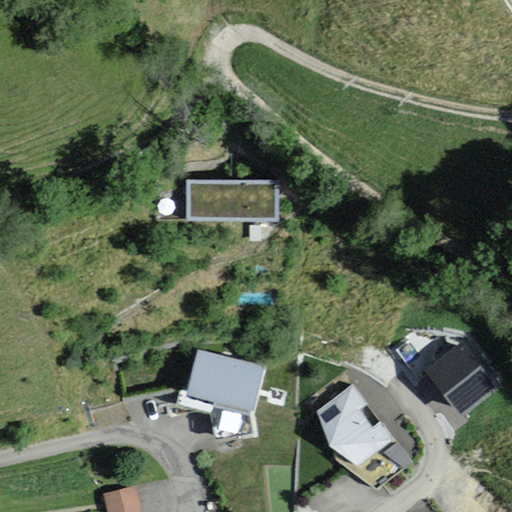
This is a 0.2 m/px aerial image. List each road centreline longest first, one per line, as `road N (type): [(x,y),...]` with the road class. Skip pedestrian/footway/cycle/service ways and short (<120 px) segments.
road 1 (track): [(225,79),(261,146),(293,164),(303,200),(276,235),(190,269),(80,338),(69,357),(80,365),(105,359),(88,388),(99,402),(86,406),(94,437)]
road 2 (track): [(225,79),(479,282),(511,318)]
road 3 (track): [(511,116),(348,78),(263,35),(225,38),(225,79)]
road 4 (residential): [(195,511),(165,441),(143,433),(0,457)]
